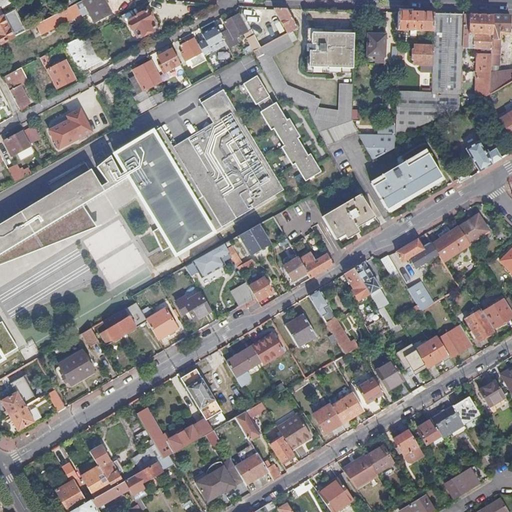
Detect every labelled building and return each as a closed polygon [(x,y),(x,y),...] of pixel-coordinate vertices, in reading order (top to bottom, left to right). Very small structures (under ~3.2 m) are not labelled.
[(0,0),(0,9),(12,4),(9,0),(0,0)] [(111,14),(103,0),(85,0),(82,2),(93,23),(111,14)] [(80,15),(75,5),(30,29),(33,34),(38,31),(41,36),(80,15)] [(141,15),(137,8),(120,17),(125,24),(128,23),(136,39),(156,28),(155,26),(156,25),(156,24),(150,13),(148,14),(147,12),(141,15)] [(287,9),(274,9),(288,33),(294,30),(298,28),(287,9)] [(325,10),(305,9),(303,13),(312,29),(311,42),(320,42),(320,46),(306,45),(306,53),(308,53),(309,68),(327,68),(327,69),(353,70),(355,11),(325,10)] [(0,44),(25,32),(14,12),(2,17),(0,12),(0,44)] [(419,13),(398,13),(398,30),(434,32),(434,14),(419,13)] [(432,66),(432,94),(431,118),(462,111),(462,89),(464,49),(464,15),(450,14),(434,14),(434,32),(433,46),(432,66)] [(261,48),(252,30),(248,32),(239,15),(224,23),(229,31),(222,35),(224,41),(228,48),(236,43),(234,39),(247,33),(253,45),(244,50),(246,56),(255,51),(261,48)] [(477,15),(464,15),(464,49),(493,49),(493,15),(477,15)] [(510,16),(493,15),(493,49),(492,54),(492,64),(496,64),(496,61),(497,61),(498,32),(510,32),(510,16)] [(222,35),(217,27),(202,34),(205,40),(198,44),(202,53),(205,57),(213,53),(210,48),(224,41),(222,35)] [(294,30),(288,33),(293,42),(297,40),(295,35),(295,34),(294,30)] [(64,46),(82,81),(90,77),(86,68),(79,56),(97,47),(89,33),(64,46)] [(270,43),(261,48),(255,51),(255,53),(279,97),(309,108),(320,133),(352,121),(352,110),(353,85),(339,85),(338,111),(318,111),(321,104),(316,101),(317,99),(288,85),(273,57),(294,45),(293,42),(288,33),(279,38),(270,43)] [(368,56),(385,58),(386,36),(368,35),(368,56)] [(198,44),(194,38),(180,46),(184,53),(182,54),(185,62),(202,53),(198,44)] [(415,65),(432,66),(433,46),(415,46),(415,50),(413,50),(413,60),(415,60),(415,65)] [(79,56),(86,68),(103,59),(97,47),(79,56)] [(180,64),(172,50),(158,58),(162,65),(160,66),(164,73),(180,64)] [(478,54),(477,102),(486,97),(491,94),(492,74),(492,64),(492,54),(478,54)] [(39,59),(43,67),(50,63),(46,55),(39,59)] [(64,62),(47,71),(56,88),(73,79),(64,62)] [(158,76),(151,62),(136,70),(140,77),(138,78),(141,85),(158,76)] [(2,78),(20,112),(29,108),(19,88),(28,83),(21,69),(2,78)] [(511,71),(499,79),(498,75),(492,74),(491,94),(511,82),(511,71)] [(259,104),(270,97),(257,76),(244,84),(257,105),(259,104)] [(511,82),(491,94),(486,97),(493,108),(511,97),(511,82)] [(23,90),(30,87),(28,83),(19,88),(29,108),(31,106),(23,90)] [(202,103),(214,124),(220,133),(215,136),(214,133),(178,154),(174,148),(162,127),(117,155),(127,172),(130,177),(161,228),(153,232),(163,252),(172,247),(177,255),(285,190),(224,90),(202,103)] [(432,94),(396,93),(395,127),(395,138),(431,124),(431,118),(432,94)] [(263,111),(274,104),(270,97),(259,104),(263,111)] [(274,104),(263,111),(261,112),(272,131),(275,129),(285,146),(282,148),(293,166),(296,164),(306,182),(322,172),(311,154),(309,156),(298,139),(301,137),(290,119),(287,121),(277,103),(274,104)] [(74,117),(62,124),(70,138),(90,127),(80,109),(72,114),(74,117)] [(352,121),(320,133),(327,146),(341,142),(345,137),(359,133),(352,121)] [(70,138),(62,124),(50,130),(57,145),(70,138)] [(220,133),(214,124),(174,148),(178,154),(214,133),(215,136),(220,133)] [(379,137),(360,136),(374,160),(376,159),(372,149),(378,150),(377,158),(395,148),(395,138),(395,127),(382,126),(382,131),(379,131),(379,137)] [(511,138),(507,131),(502,134),(506,140),(511,138)] [(8,148),(12,155),(29,146),(22,132),(8,139),(11,146),(8,148)] [(467,150),(480,172),(491,166),(502,159),(496,150),(489,153),(488,151),(485,152),(479,142),(467,150)] [(372,183),(387,209),(443,178),(431,157),(433,156),(431,155),(430,155),(427,151),(407,163),(406,162),(383,175),(384,176),(372,183)] [(108,183),(121,175),(111,156),(97,167),(108,183)] [(17,163),(7,167),(14,179),(23,174),(17,163)] [(463,166),(455,170),(460,180),(462,183),(470,178),(463,166)] [(0,255),(83,206),(85,204),(82,199),(101,187),(91,171),(0,226),(0,359),(19,349),(3,322),(0,323),(0,255)] [(85,204),(130,177),(127,172),(121,175),(108,183),(101,187),(82,199),(85,204)] [(362,196),(361,194),(349,200),(351,203),(362,196)] [(336,240),(376,217),(362,196),(351,203),(349,200),(343,205),(344,207),(323,219),(336,240)] [(322,217),(323,219),(344,207),(343,205),(322,217)] [(0,266),(97,228),(83,206),(0,255),(0,266)] [(458,227),(470,244),(489,231),(478,215),(458,227)] [(107,282),(143,267),(120,216),(112,220),(114,226),(84,239),(94,263),(98,261),(107,282)] [(269,244),(259,225),(231,241),(233,245),(241,240),(250,255),(269,244)] [(439,256),(444,262),(470,244),(458,227),(458,226),(431,243),(439,256)] [(417,270),(439,256),(431,243),(424,248),(418,239),(409,245),(397,252),(404,263),(410,259),(412,263),(411,264),(414,268),(415,267),(417,270)] [(238,267),(242,265),(232,246),(229,245),(228,243),(224,245),(230,254),(238,267)] [(221,259),(230,254),(224,245),(186,267),(191,276),(199,272),(202,278),(225,265),(221,259)] [(334,265),(331,259),(325,249),(313,256),(322,272),(328,269),(334,265)] [(511,249),(500,261),(511,273),(511,249)] [(316,276),(322,272),(313,256),(309,250),(298,257),(298,258),(307,273),(311,279),(316,276)] [(389,272),(396,268),(388,256),(381,260),(389,272)] [(293,281),(307,273),(298,258),(284,266),(293,281)] [(241,272),(257,262),(253,259),(242,265),(238,267),(241,272)] [(367,290),(370,294),(373,292),(376,297),(380,295),(381,298),(385,295),(364,262),(354,269),(367,290)] [(354,269),(345,274),(354,289),(360,286),(363,292),(367,290),(354,269)] [(256,298),(259,302),(273,293),(264,278),(250,287),(256,298)] [(256,298),(250,287),(248,283),(232,293),(241,307),(256,298)] [(418,306),(422,311),(434,304),(422,283),(409,290),(418,306)] [(309,295),(346,355),(356,349),(359,348),(355,340),(351,342),(336,318),(336,317),(319,289),(309,295)] [(195,321),(212,311),(201,292),(188,300),(185,296),(176,302),(183,314),(189,311),(195,321)] [(493,329),(511,317),(511,312),(505,300),(505,299),(483,312),(493,329)] [(392,329),(395,327),(379,301),(375,303),(390,326),(392,329)] [(147,320),(159,339),(178,328),(166,308),(147,320)] [(128,317),(124,310),(104,321),(108,329),(100,334),(107,345),(137,328),(130,316),(128,317)] [(479,341),(495,332),(493,329),(483,312),(482,310),(466,319),(479,341)] [(317,336),(304,316),(286,326),(299,347),(317,336)] [(377,332),(379,336),(386,332),(381,323),(377,325),(380,329),(377,332)] [(438,339),(451,359),(473,346),(461,326),(438,339)] [(91,329),(83,334),(90,346),(99,341),(91,329)] [(262,362),(264,365),(284,353),(272,335),(252,346),(262,362)] [(420,357),(427,369),(443,359),(431,341),(416,350),(420,357)] [(226,362),(241,387),(250,382),(251,378),(247,370),(262,362),(252,346),(238,355),(237,354),(234,356),(235,357),(226,362)] [(59,365),(71,385),(94,372),(85,356),(87,354),(83,348),(80,349),(81,351),(59,365)] [(402,359),(405,366),(420,357),(416,350),(402,359)] [(414,381),(429,372),(427,369),(420,357),(405,366),(414,380),(414,381)] [(388,390),(405,381),(393,361),(377,371),(388,390)] [(411,381),(414,380),(405,366),(403,367),(411,381)] [(511,393),(511,368),(501,375),(511,393)] [(182,379),(203,414),(207,411),(211,418),(222,411),(196,370),(182,379)] [(367,404),(383,394),(374,379),(358,388),(367,404)] [(493,412),(509,403),(496,381),(480,391),(493,412)] [(48,394),(59,412),(66,408),(55,390),(48,394)] [(1,402),(9,417),(26,407),(42,398),(39,393),(30,398),(31,399),(24,403),(17,392),(1,402)] [(332,407),(343,424),(364,412),(354,394),(332,407)] [(470,398),(453,407),(454,407),(464,425),(480,415),(470,398)] [(262,403),(255,407),(260,416),(267,412),(262,403)] [(135,411),(138,417),(149,411),(145,405),(135,411)] [(326,434),(343,424),(332,407),(331,405),(315,414),(326,434)] [(26,407),(9,417),(18,432),(35,423),(34,421),(38,419),(34,412),(30,414),(26,407)] [(442,436),(443,438),(464,425),(454,407),(453,407),(432,420),(442,436)] [(163,459),(169,456),(213,431),(206,419),(169,440),(170,443),(167,444),(149,411),(138,417),(161,456),(163,459)] [(246,412),(236,418),(250,441),(260,436),(246,412)] [(278,429),(284,437),(292,450),(312,437),(303,424),(302,425),(297,417),(278,429)] [(442,436),(432,420),(417,428),(427,444),(442,436)] [(418,459),(424,455),(410,430),(395,439),(404,455),(411,452),(414,458),(418,459)] [(282,463),(295,454),(292,450),(284,437),(271,446),(282,463)] [(113,488),(125,482),(127,481),(117,465),(115,466),(113,464),(112,464),(101,446),(90,452),(99,466),(113,488)] [(367,457),(377,473),(394,463),(384,446),(367,457)] [(244,482),(246,485),(268,471),(263,463),(256,450),(240,459),(243,463),(235,467),(244,482)] [(412,463),(418,459),(414,458),(411,452),(404,455),(409,462),(412,463)] [(125,482),(130,490),(133,495),(144,489),(142,484),(155,477),(157,480),(164,477),(161,473),(174,465),(169,456),(163,459),(140,473),(127,481),(125,482)] [(138,469),(140,473),(163,459),(161,456),(154,457),(150,459),(146,465),(138,469)] [(344,470),(357,488),(378,475),(377,473),(367,457),(344,470)] [(263,463),(268,471),(270,475),(279,469),(273,458),(263,463)] [(236,486),(244,482),(235,467),(231,460),(223,465),(222,462),(218,463),(215,464),(212,466),(208,470),(207,472),(206,474),(208,476),(196,483),(208,503),(220,496),(219,494),(226,491),(227,493),(236,487),(236,486)] [(71,482),(74,481),(79,478),(71,464),(63,469),(71,482)] [(95,499),(113,488),(99,466),(82,476),(95,499)] [(445,485),(454,500),(480,484),(471,470),(445,485)] [(318,491),(329,511),(334,511),(352,502),(339,479),(318,491)] [(71,511),(88,503),(74,481),(71,482),(57,491),(67,509),(62,511),(71,511)] [(71,511),(99,511),(102,510),(100,507),(130,490),(125,482),(113,488),(95,499),(88,503),(71,511)] [(401,511),(433,511),(435,511),(426,497),(401,511)] [(137,502),(139,505),(142,510),(146,508),(141,499),(137,502)] [(480,511),(508,511),(501,500),(480,511)]
